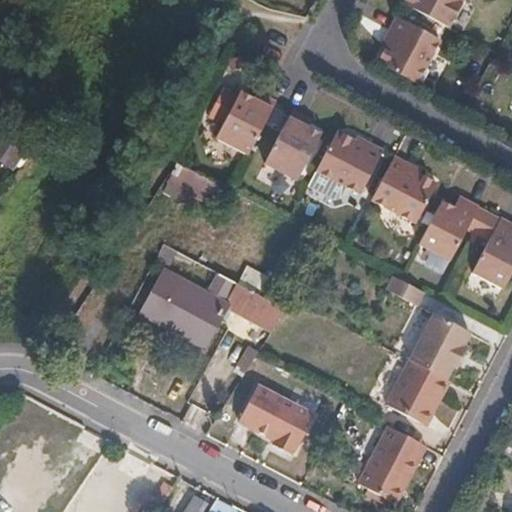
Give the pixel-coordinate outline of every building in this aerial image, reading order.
[(398,0),(397,2),(446,27),(460,0),(398,0)] [(376,65),(415,84),(438,40),(395,17),(387,31),(392,34),(376,65)] [(237,103),(207,88),(188,124),(237,150),(262,103),(242,93),(237,103)] [(272,108),(248,154),(297,182),(316,145),(289,130),(293,120),(272,108)] [(337,130),(317,168),(348,185),(360,192),(382,148),(369,141),(366,145),(337,130)] [(0,133),(0,132),(0,166),(8,172),(24,149),(0,133)] [(395,154),(372,197),(416,220),(436,182),(408,166),(409,162),(395,154)] [(348,185),(317,168),(309,183),(335,198),(342,196),(348,185)] [(468,226),(479,232),(490,211),(466,199),(460,209),(442,200),(419,243),(451,260),(468,226)] [(511,223),(490,211),(479,232),(492,240),(474,272),(504,288),(511,272),(511,237),(509,236),(511,230),(511,223)] [(222,304),(162,274),(141,314),(204,345),(224,305),(222,304)] [(417,305),(424,292),(400,280),(394,277),(388,289),(417,305)] [(271,330),(284,309),(233,282),(222,304),(224,305),(271,330)] [(409,361),(447,381),(474,333),(435,312),(409,361)] [(423,425),(447,381),(409,361),(407,361),(384,404),(423,425)] [(311,414),(254,384),(235,420),(270,439),(267,444),(287,454),(289,449),(292,451),(311,414)] [(419,443),(388,427),(359,485),(389,501),(395,488),(403,491),(419,461),(411,458),(419,443)] [(426,447),(419,443),(411,458),(419,461),(426,447)] [(395,488),(389,501),(396,504),(403,491),(395,488)] [(199,511),(205,504),(191,495),(181,511),(199,511)]
